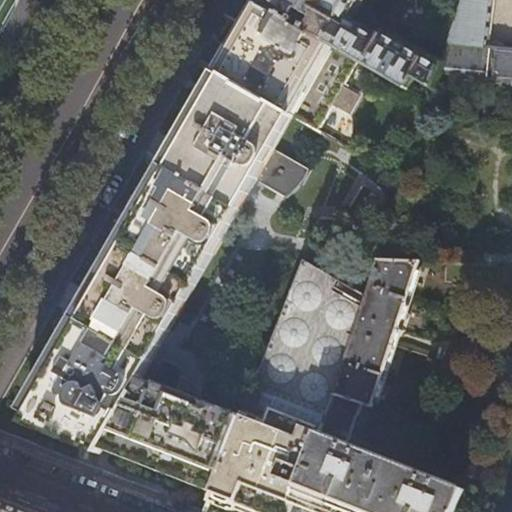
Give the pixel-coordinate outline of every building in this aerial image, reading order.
[(260,0),(259,3),(357,60),(430,101),(439,73),(443,61),(388,29),(385,33),(382,32),(380,32),(377,33),(376,35),(352,21),(362,4),(364,5),(366,0),(260,0)] [(511,0),(462,0),(448,44),(487,47),(492,0),(511,0)] [(318,130),(357,60),(259,3),(242,33),(219,73),(227,77),(294,116),(318,130)] [(511,50),(487,47),(448,44),(443,61),(439,73),(511,80),(511,50)] [(275,149),(294,116),(227,77),(197,129),(87,319),(46,389),(26,424),(59,437),(100,454),(104,446),(132,456),(178,474),(214,488),(243,417),(143,378),(257,181),(288,198),(300,183),(305,176),(309,168),(275,149)] [(511,253),(484,252),(483,265),(511,265),(511,253)] [(378,261),(366,297),(338,384),(339,384),(309,461),(306,470),(293,502),(318,511),(455,511),(464,490),(346,443),(362,405),(373,408),(419,262),(378,261)] [(305,262),(243,417),(214,488),(205,511),(206,511),(289,511),(293,502),(306,470),(290,463),(293,455),(309,461),(339,384),(338,384),(366,297),(305,262)] [(511,265),(483,265),(445,263),(444,282),(511,285),(511,265)] [(41,511),(0,495),(0,511),(41,511)]
